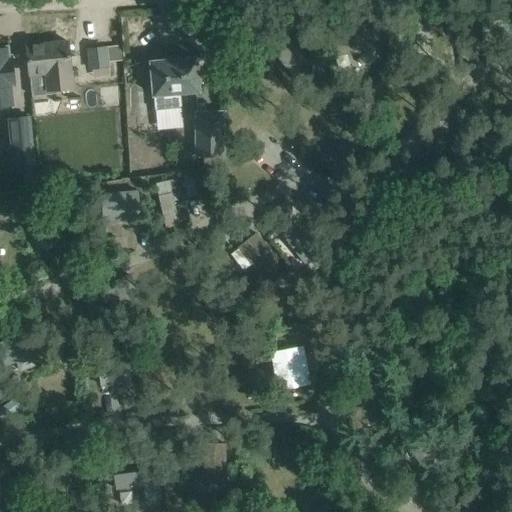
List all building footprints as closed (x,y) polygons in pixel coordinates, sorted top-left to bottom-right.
[(504,18),(511,18),(511,5),(499,6),(499,11),(482,10),(481,45),(504,45),(504,18)] [(393,19),(395,42),(432,38),(430,15),(393,19)] [(343,29),(341,51),(371,53),(373,31),(343,29)] [(293,34),(273,49),(295,79),(316,63),(293,34)] [(26,45),(29,75),(50,73),(52,89),(72,87),(67,41),(26,45)] [(109,45),(87,48),(89,69),(111,67),(109,45)] [(179,93),(199,91),(196,57),(150,61),(153,95),(155,95),(156,110),(180,107),(179,93)] [(223,112),(196,112),(197,156),(223,156),(223,112)] [(30,117),(8,119),(13,166),(34,164),(30,117)] [(53,122),(39,123),(40,146),(54,145),(53,122)] [(101,192),(103,223),(142,220),(139,189),(101,192)] [(319,253),(290,216),(276,226),(305,264),(319,253)] [(237,249),(262,282),(282,267),(257,234),(237,249)] [(118,317),(143,305),(129,275),(104,287),(118,317)] [(304,346),(271,351),(277,389),(310,384),(304,346)] [(2,374),(0,375),(0,394),(12,386),(2,374)] [(227,472),(227,481),(236,481),(236,472),(227,472)]
